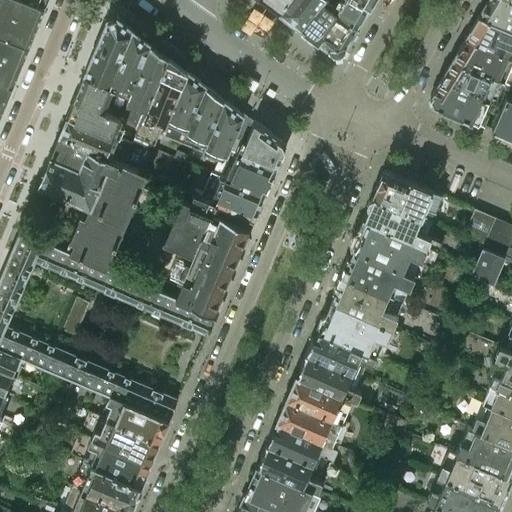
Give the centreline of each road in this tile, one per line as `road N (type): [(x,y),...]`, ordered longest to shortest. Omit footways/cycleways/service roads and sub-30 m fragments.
road 1 (residential): [(335,107),(156,511)]
road 2 (residential): [(208,511),(380,123)]
road 3 (residential): [(0,175),(73,0)]
road 4 (residential): [(335,107),(199,24)]
road 5 (residential): [(380,123),(455,0)]
road 6 (residential): [(511,179),(380,123)]
road 7 (residential): [(400,0),(335,107)]
